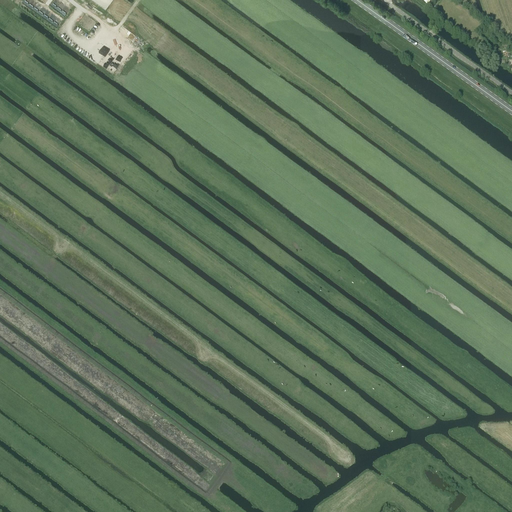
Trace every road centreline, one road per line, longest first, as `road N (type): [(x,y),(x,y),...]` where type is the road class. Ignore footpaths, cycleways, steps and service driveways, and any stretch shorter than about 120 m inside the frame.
road 1 (primary): [(511,111),(356,0)]
road 2 (unclassified): [(511,93),(383,0)]
